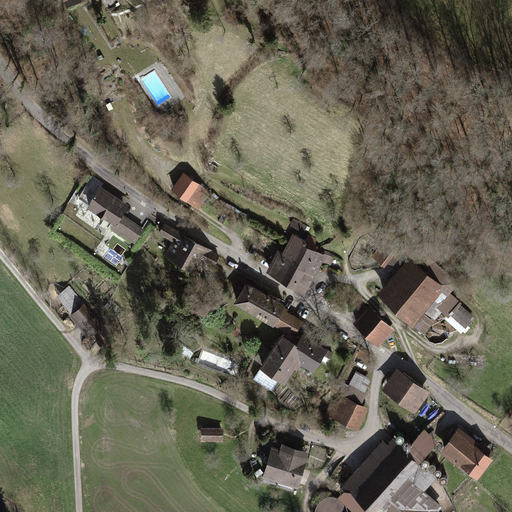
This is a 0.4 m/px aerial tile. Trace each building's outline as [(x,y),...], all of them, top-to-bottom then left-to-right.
[(208,189),(186,173),(175,189),(193,203),(195,200),(198,202),(208,189)] [(80,194),(88,199),(99,182),(90,177),(80,194)] [(99,190),(88,205),(114,222),(112,225),(135,240),(142,228),(121,214),(125,207),(99,190)] [(223,213),(219,220),(223,222),(227,215),(223,213)] [(305,226),(294,219),(291,224),(303,230),(305,226)] [(181,233),(168,254),(196,270),(209,249),(181,233)] [(286,248),(284,252),(298,261),(309,242),(295,234),(287,248),(286,248)] [(393,248),(384,241),(373,256),(382,263),(393,248)] [(311,243),(309,242),(298,261),(311,269),(317,258),(329,262),(333,255),(328,252),(321,250),(320,252),(309,246),(311,243)] [(379,290),(386,295),(394,285),(390,281),(395,275),(400,278),(414,262),(421,268),(423,266),(426,256),(416,247),(379,290)] [(298,261),(284,252),(280,254),(278,252),(277,255),(274,253),(270,261),(274,264),(270,271),(287,281),(298,261)] [(394,285),(386,295),(409,316),(418,306),(419,304),(431,291),(439,298),(447,289),(454,281),(426,256),(423,266),(421,268),(414,262),(400,278),(395,275),(390,281),(394,285)] [(305,279),(311,269),(298,261),(287,281),(301,288),(303,283),(307,285),(309,281),(305,279)] [(246,283),(237,299),(295,333),(301,321),(281,309),(284,305),(246,283)] [(72,314),(73,313),(82,305),(85,303),(69,284),(57,295),(72,314)] [(431,291),(419,304),(435,318),(442,310),(463,330),(474,317),(470,312),(460,304),(462,301),(447,289),(439,298),(431,291)] [(73,313),(81,323),(90,315),(82,305),(73,313)] [(418,306),(409,316),(425,331),(434,320),(418,306)] [(391,325),(372,308),(357,324),(375,341),(391,325)] [(95,321),(90,315),(81,323),(86,328),(95,321)] [(95,321),(86,328),(90,334),(99,326),(95,321)] [(304,348),(298,345),(283,335),(262,363),(263,364),(254,378),(272,389),(281,375),(284,377),(298,357),(304,348)] [(298,345),(304,348),(298,357),(312,367),(319,357),(326,362),(328,358),(329,358),(332,353),(313,340),(311,342),(303,337),(298,345)] [(383,385),(390,390),(403,372),(397,367),(383,385)] [(344,383),(334,401),(340,404),(343,397),(360,406),(367,392),(365,391),(371,378),(356,370),(348,384),(344,383)] [(403,372),(390,390),(410,405),(424,386),(403,372)] [(424,386),(410,405),(417,410),(430,391),(424,386)] [(360,406),(343,397),(340,404),(334,401),(329,412),(354,424),(363,407),(360,406)] [(222,429),(203,428),(203,437),(221,438),(222,429)] [(458,430),(444,447),(477,473),(490,456),(458,430)] [(355,491),(346,483),(342,494),(355,506),(361,511),(430,511),(438,504),(429,494),(418,484),(431,471),(400,442),(392,451),(387,445),(383,449),(389,454),(355,491)] [(383,449),(387,445),(383,442),(346,483),(355,491),(389,454),(383,449)] [(281,451),(273,448),(265,473),(266,473),(278,477),(280,478),(296,483),(297,483),(305,455),(282,448),(281,451)] [(278,477),(266,473),(264,480),(276,484),(278,477)] [(296,483),(280,478),(278,484),(293,489),(296,483)]
